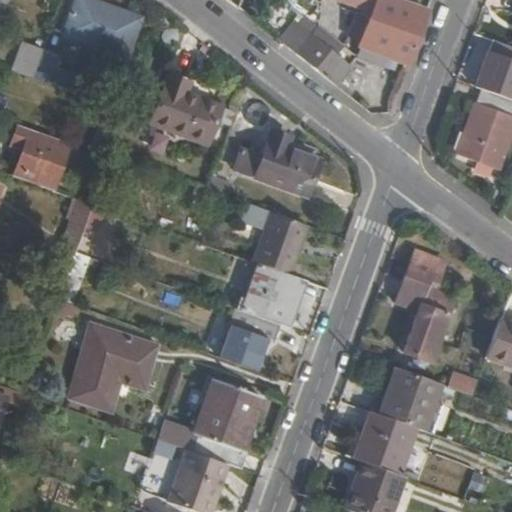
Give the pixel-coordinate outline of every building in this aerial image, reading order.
[(150,15),(109,0),(82,0),(70,34),(134,58),(150,15)] [(406,65),(426,10),(397,0),(332,0),(356,8),(347,35),(360,39),(357,47),(406,65)] [(316,24),(310,32),(295,20),(278,40),(308,65),(334,85),(350,65),(337,55),(344,46),(316,24)] [(511,47),(490,40),(474,86),(480,89),(511,100),(511,47)] [(49,48),(39,74),(57,80),(66,55),(49,48)] [(173,74),(194,82),(196,76),(175,68),(173,74)] [(173,74),(157,120),(213,141),(227,104),(191,90),(194,82),(173,74)] [(511,129),(511,100),(480,89),(456,155),(477,163),(486,166),(497,170),(511,129)] [(109,117),(99,147),(113,152),(124,123),(109,117)] [(32,143),(21,173),(62,188),(79,140),(26,121),(20,139),(32,143)] [(269,155),(262,173),(314,193),(327,159),(293,146),(297,136),(278,129),(269,155)] [(242,166),(262,173),(269,155),(248,147),(242,166)] [(0,159),(0,165),(9,169),(11,163),(0,159)] [(477,163),(474,170),(483,174),(486,166),(477,163)] [(219,174),(215,185),(235,192),(239,182),(219,174)] [(0,212),(10,182),(0,178),(0,212)] [(83,248),(100,201),(85,195),(68,243),(83,248)] [(316,222),(254,199),(236,249),(266,260),(298,271),(316,222)] [(98,254),(83,248),(77,263),(93,269),(98,254)] [(298,271),(266,260),(249,308),(289,322),(307,274),(298,271)] [(467,284),(440,275),(414,346),(435,354),(445,325),(452,327),(467,284)] [(49,305),(60,309),(68,287),(58,283),(49,305)] [(249,308),(244,306),(227,353),(269,367),(278,340),(283,341),(289,322),(249,308)] [(154,384),(164,342),(98,322),(77,394),(117,406),(126,376),(154,384)] [(511,327),(498,323),(486,359),(511,368),(511,327)] [(406,356),(404,363),(411,366),(434,374),(437,367),(406,356)] [(404,363),(394,390),(400,392),(411,366),(404,363)] [(393,393),(387,410),(427,424),(431,425),(448,380),(434,374),(411,366),(400,392),(394,390),(393,393)] [(211,431),(203,450),(235,461),(250,467),(256,449),(251,447),(271,392),(226,376),(207,430),(211,431)] [(31,388),(0,377),(0,418),(6,420),(14,396),(27,400),(31,388)] [(448,380),(431,425),(439,428),(456,382),(448,380)] [(387,391),(381,408),(383,408),(387,410),(393,393),(387,391)] [(351,451),(371,458),(377,441),(372,438),(383,408),(381,408),(380,407),(351,451)] [(410,471),(427,424),(387,410),(383,408),(372,438),(377,441),(371,458),(410,471)] [(186,448),(190,426),(163,421),(158,442),(186,448)] [(213,511),(216,511),(235,461),(203,450),(197,448),(178,500),(213,511)] [(392,511),(404,480),(361,464),(345,507),(358,511),(392,511)]
